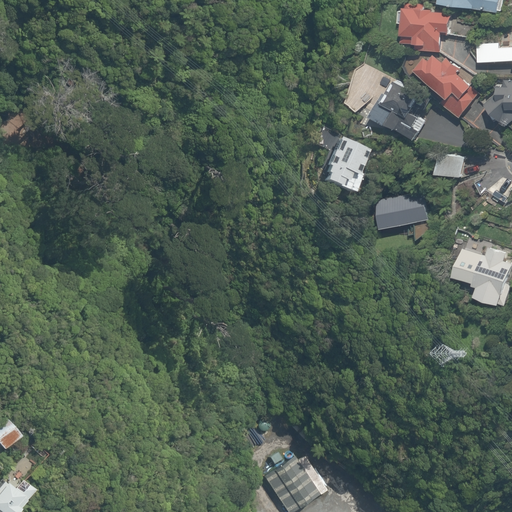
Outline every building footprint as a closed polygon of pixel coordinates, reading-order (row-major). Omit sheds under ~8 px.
[(440,0),(440,3),(501,10),(502,0),(440,0)] [(448,7),(404,2),(400,43),(443,48),(448,7)] [(511,43),(501,44),(501,39),(479,39),(480,60),(511,57),(511,43)] [(462,66),(448,54),(443,60),(433,52),(428,58),(424,55),(415,67),(449,95),(445,100),(462,114),(481,89),(458,71),(462,66)] [(340,68),(339,93),(359,114),(374,99),(375,70),(340,68)] [(429,97),(391,76),(369,116),(420,143),(427,131),(419,126),(425,115),(421,113),(429,97)] [(511,76),(505,77),(505,83),(495,83),(495,93),(487,101),(508,123),(511,119),(511,76)] [(371,150),(338,136),(319,181),(353,195),(371,150)] [(467,156),(445,152),(442,174),(463,177),(467,156)] [(378,200),(384,227),(430,219),(425,191),(378,200)] [(476,296),(502,303),(511,268),(511,261),(506,259),(508,253),(486,247),(485,251),(464,246),(456,275),(475,281),(474,285),(479,286),(476,296)] [(0,422),(0,447),(2,449),(17,435),(3,420),(0,422)] [(301,450),(263,476),(287,511),(326,487),(301,450)] [(0,511),(12,511),(32,489),(21,480),(14,489),(0,477),(0,511)] [(351,508),(359,502),(354,496),(346,502),(351,508)] [(364,511),(384,511),(374,502),(364,511)]
